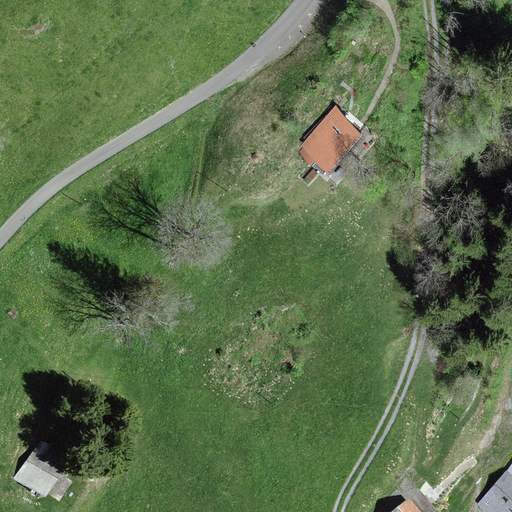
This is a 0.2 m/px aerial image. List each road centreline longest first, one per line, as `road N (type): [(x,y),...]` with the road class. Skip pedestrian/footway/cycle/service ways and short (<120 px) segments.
road 1 (track): [(429,0),(420,336),(339,511)]
road 2 (tertiary): [(310,0),(256,58),(60,181),(0,244)]
